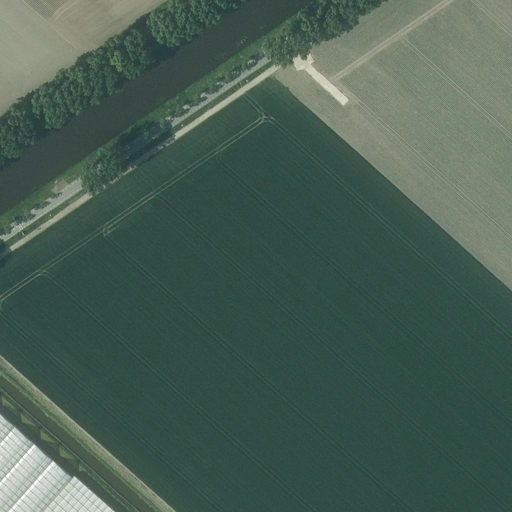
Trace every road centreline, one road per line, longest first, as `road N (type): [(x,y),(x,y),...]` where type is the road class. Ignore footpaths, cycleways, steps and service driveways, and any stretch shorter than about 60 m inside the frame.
road 1 (tertiary): [(0,239),(350,0)]
road 2 (unclassified): [(0,135),(197,0)]
